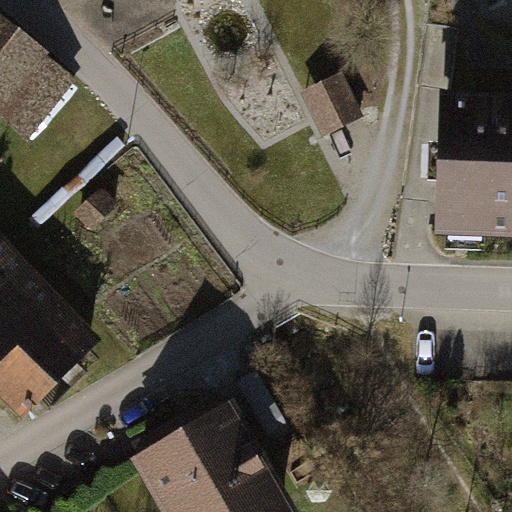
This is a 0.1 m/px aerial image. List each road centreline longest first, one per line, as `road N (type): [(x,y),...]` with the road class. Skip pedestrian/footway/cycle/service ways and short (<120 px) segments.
road 1 (unclassified): [(24,0),(80,44),(291,285)]
road 2 (unclassified): [(0,459),(291,285)]
road 3 (unclassified): [(291,285),(511,286)]
